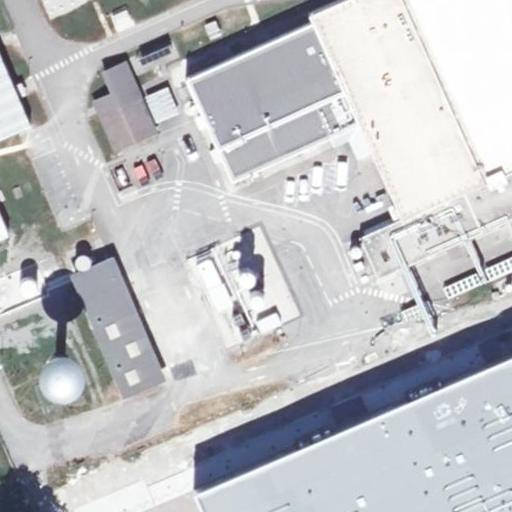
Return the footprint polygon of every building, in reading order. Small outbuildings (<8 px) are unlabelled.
[(41,0),(49,18),(94,0),(41,0)] [(511,0),(342,0),(310,15),(313,19),(186,76),(234,185),(362,128),(404,221),(362,239),(381,280),(511,222),(511,0)] [(0,59),(0,133),(26,122),(14,92),(0,59)] [(33,126),(46,121),(37,93),(23,97),(33,126)] [(159,137),(141,96),(100,114),(118,155),(159,137)] [(162,253),(149,258),(164,307),(177,303),(162,253)] [(107,260),(71,275),(121,392),(158,377),(156,373),(107,260)] [(447,298),(484,283),(479,271),(443,286),(447,298)] [(75,346),(64,345),(54,349),(46,356),(41,366),(40,377),(44,388),(52,396),(62,401),(73,401),(84,396),(92,388),(96,377),(96,367),(92,357),(85,350),(75,346)]
